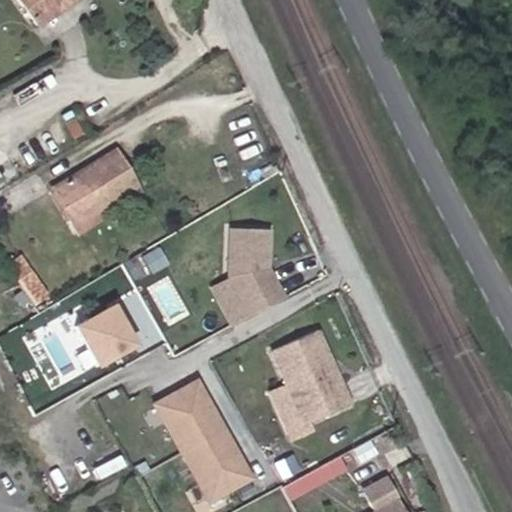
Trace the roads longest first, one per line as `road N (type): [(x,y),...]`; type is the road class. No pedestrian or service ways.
road 1 (residential): [(240,0),(465,511)]
road 2 (tertiary): [(352,0),(511,309)]
road 3 (tertiary): [(438,0),(511,158)]
